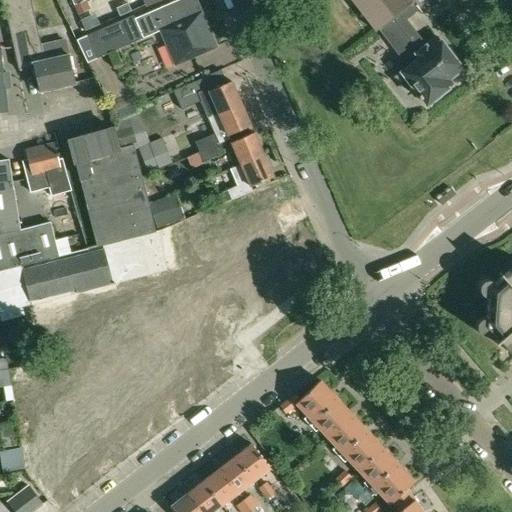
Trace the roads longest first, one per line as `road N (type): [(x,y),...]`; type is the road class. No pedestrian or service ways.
road 1 (residential): [(102,511),(372,302)]
road 2 (residential): [(372,302),(233,0)]
road 3 (residential): [(511,468),(372,302)]
road 4 (residential): [(372,302),(511,193)]
